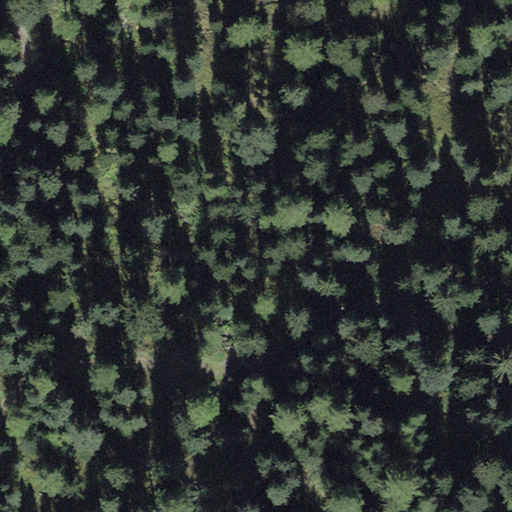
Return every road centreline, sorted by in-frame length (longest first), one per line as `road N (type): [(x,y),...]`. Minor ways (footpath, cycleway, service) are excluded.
road 1 (track): [(0,418),(20,387),(42,378),(117,364),(219,374),(259,367),(339,317),(365,311),(511,347)]
road 2 (track): [(0,15),(27,51),(32,81),(0,153)]
